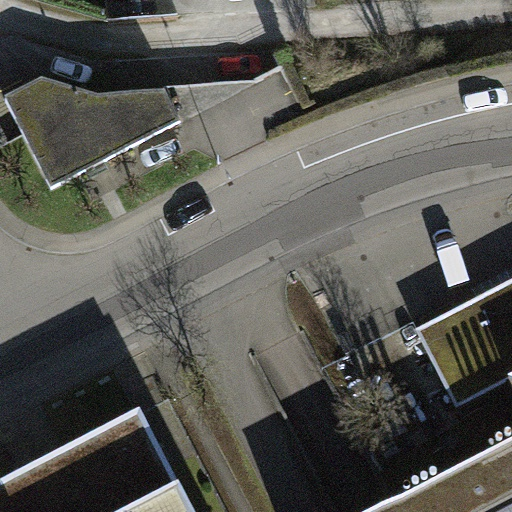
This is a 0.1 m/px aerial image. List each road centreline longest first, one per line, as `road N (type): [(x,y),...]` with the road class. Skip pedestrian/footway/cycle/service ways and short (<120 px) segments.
road 1 (residential): [(511,137),(445,149),(329,191),(20,338)]
road 2 (residential): [(0,13),(119,46),(265,49),(511,28)]
